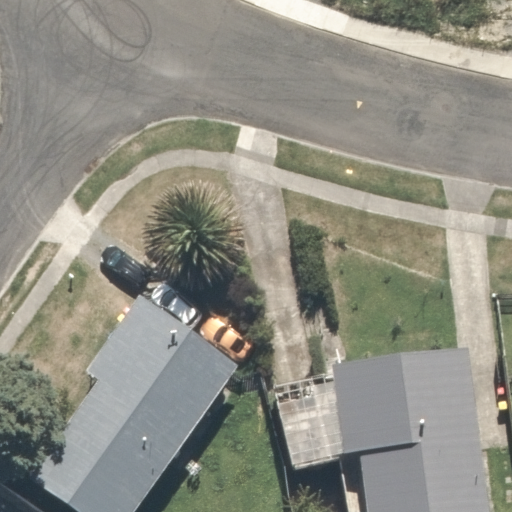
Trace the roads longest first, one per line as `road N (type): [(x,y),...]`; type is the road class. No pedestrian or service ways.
road 1 (residential): [(511,137),(307,96),(130,28)]
road 2 (residential): [(0,218),(130,28)]
